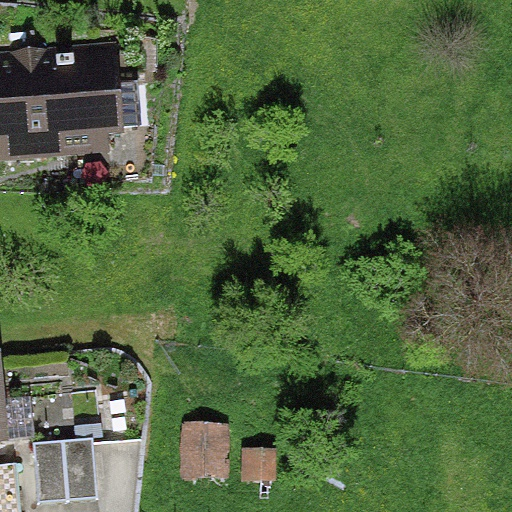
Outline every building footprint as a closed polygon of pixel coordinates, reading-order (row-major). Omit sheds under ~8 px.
[(106,47),(0,55),(0,156),(115,147),(106,47)] [(0,511),(13,511),(9,468),(0,469),(0,450),(7,450),(0,390),(0,511)] [(228,428),(182,427),(181,482),(227,483),(228,428)] [(91,445),(34,448),(37,508),(95,504),(91,445)] [(276,452),(239,452),(239,485),(276,485),(276,452)]
